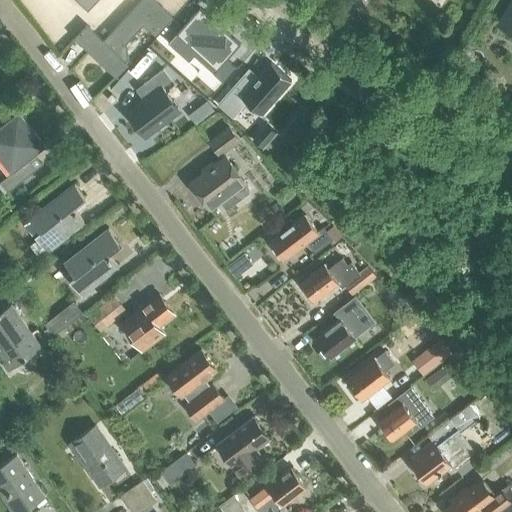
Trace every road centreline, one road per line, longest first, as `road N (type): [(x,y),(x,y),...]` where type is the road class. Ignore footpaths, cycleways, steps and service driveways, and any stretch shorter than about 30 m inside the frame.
road 1 (residential): [(388,511),(0,3)]
road 2 (unclassified): [(511,152),(323,55),(262,0)]
